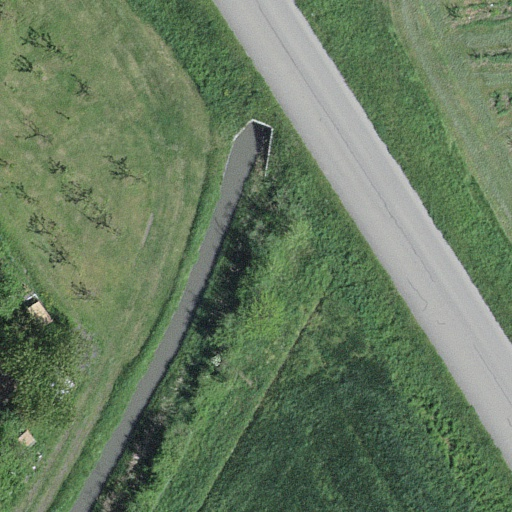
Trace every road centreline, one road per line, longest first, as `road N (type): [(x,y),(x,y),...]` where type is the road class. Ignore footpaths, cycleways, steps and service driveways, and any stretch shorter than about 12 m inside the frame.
road 1 (unclassified): [(253,0),(511,409)]
road 2 (track): [(30,511),(143,299),(162,217)]
